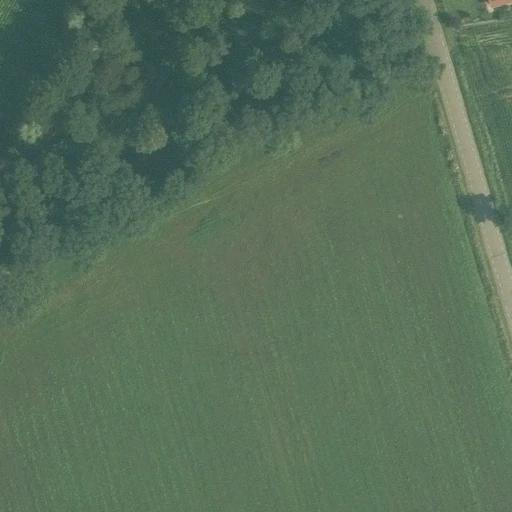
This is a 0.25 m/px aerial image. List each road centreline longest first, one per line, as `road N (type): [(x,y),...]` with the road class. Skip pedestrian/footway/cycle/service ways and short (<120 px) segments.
road 1 (tertiary): [(511,298),(428,0)]
road 2 (track): [(120,0),(63,123),(0,158)]
